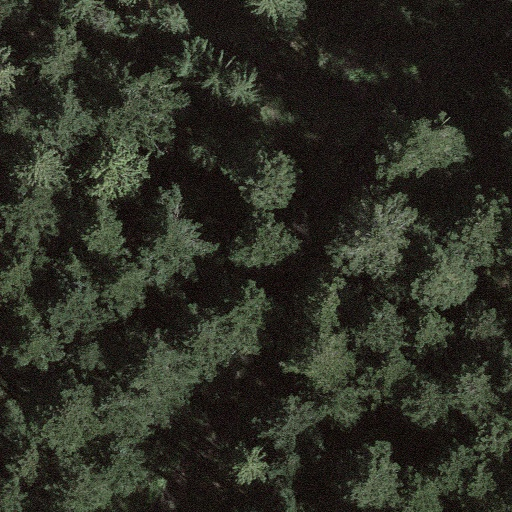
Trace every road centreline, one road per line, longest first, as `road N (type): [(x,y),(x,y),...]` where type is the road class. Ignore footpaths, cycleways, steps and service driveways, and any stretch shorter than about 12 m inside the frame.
road 1 (track): [(168,511),(324,206),(371,142)]
road 2 (track): [(371,142),(431,72),(511,21)]
